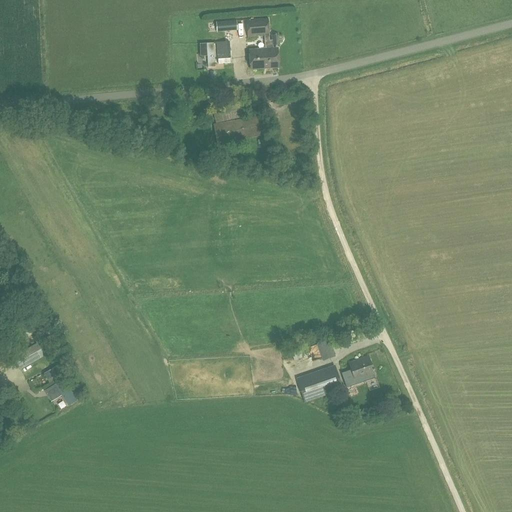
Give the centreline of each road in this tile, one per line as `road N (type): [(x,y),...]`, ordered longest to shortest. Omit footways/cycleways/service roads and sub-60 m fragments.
road 1 (unclassified): [(511,23),(274,80),(0,99)]
road 2 (track): [(461,511),(342,237),(321,172),(311,74)]
